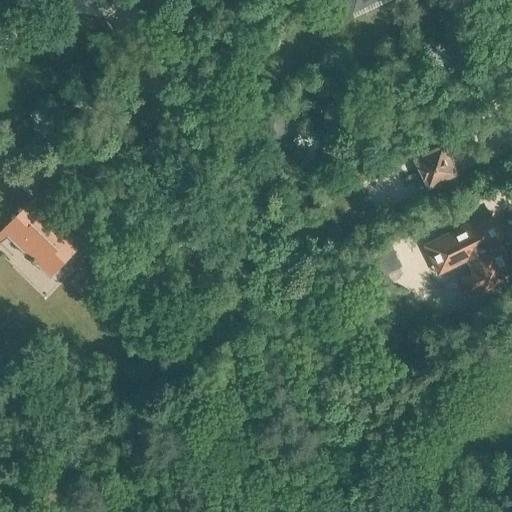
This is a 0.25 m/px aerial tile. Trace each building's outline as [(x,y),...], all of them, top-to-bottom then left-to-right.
[(349,0),(354,10),(375,0),(349,0)] [(274,135),(297,137),(300,119),(276,116),(274,135)] [(415,156),(429,185),(459,170),(445,142),(415,156)] [(4,228),(52,274),(79,246),(32,199),(4,228)] [(484,288),(511,274),(511,267),(497,236),(502,233),(492,213),(428,245),(437,265),(466,251),(476,271),(469,274),(468,275),(467,276),(466,277),(466,278),(465,280),(465,281),(465,282),(465,284),(466,285),(466,286),(467,287),(468,288),(470,289),(471,290),(472,290),(474,290),(475,290),(476,289),(483,286),(484,288)] [(377,258),(386,276),(403,267),(394,249),(377,258)]
